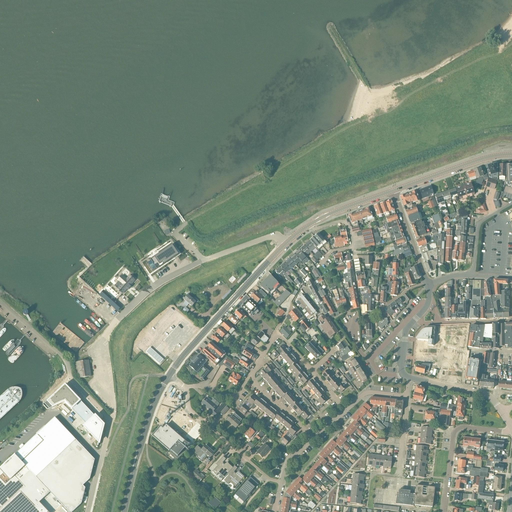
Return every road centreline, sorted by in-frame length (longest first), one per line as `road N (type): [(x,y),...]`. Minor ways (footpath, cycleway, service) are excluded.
road 1 (track): [(511,50),(410,95),(184,222)]
road 2 (unclassified): [(86,511),(105,420),(71,382),(64,358),(0,302)]
road 3 (tertiary): [(168,376),(285,244)]
road 4 (unclassified): [(285,244),(266,237),(200,260),(173,231),(184,222)]
road 5 (tertiary): [(124,511),(168,376)]
road 6 (residential): [(280,482),(189,409),(185,387)]
road 7 (residential): [(443,511),(453,433),(511,432)]
road 8 (tertiary): [(393,190),(511,154)]
